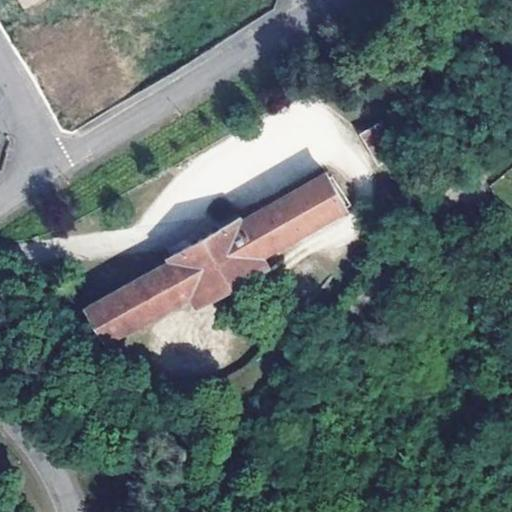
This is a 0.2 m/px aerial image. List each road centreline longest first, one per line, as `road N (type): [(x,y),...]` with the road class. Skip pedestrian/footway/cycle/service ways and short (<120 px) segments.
road 1 (track): [(198,511),(368,268),(511,144)]
road 2 (unclassified): [(329,0),(55,161)]
road 3 (unclassified): [(0,410),(33,444),(72,511)]
